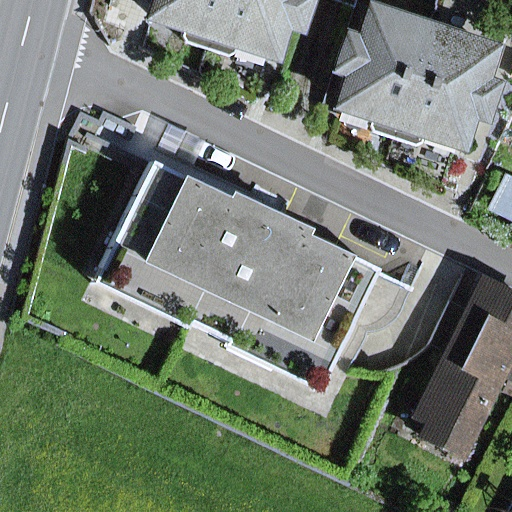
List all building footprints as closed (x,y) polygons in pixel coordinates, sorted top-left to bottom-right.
[(181,37),(184,43),(205,50),(220,0),(154,0),(150,16),(184,27),(181,37)] [(220,0),(205,50),(225,57),(232,54),(235,44),(269,55),(279,25),(293,30),(302,0),(220,0)] [(368,127),(371,133),(392,140),(428,30),(369,11),(358,42),(344,37),(333,70),(347,75),(337,106),(371,117),(368,127)] [(477,82),(488,51),(428,30),(392,140),(413,147),(419,143),(422,134),(456,145),(467,113),(480,118),(491,87),(477,82)] [(158,150),(189,164),(200,141),(169,127),(158,150)] [(225,200),(148,163),(97,269),(145,291),(153,273),(198,295),(184,324),(224,343),(238,314),(284,336),(275,354),(323,377),(331,361),(345,331),(355,334),(365,335),(388,327),(398,317),(412,289),(227,197),(225,200)] [(184,324),(198,295),(153,273),(145,291),(97,269),(90,284),(182,328),(184,324)] [(464,441),(465,442),(497,375),(511,345),(511,297),(478,281),(464,310),(448,303),(428,345),(444,352),(413,416),(428,424),(464,441)] [(323,377),(275,354),(284,336),(238,314),(224,343),(222,347),(315,393),(323,377)] [(331,361),(349,369),(365,335),(355,334),(345,331),(331,361)] [(511,345),(497,375),(511,382),(511,345)] [(457,454),(464,441),(428,424),(422,437),(457,454)]
